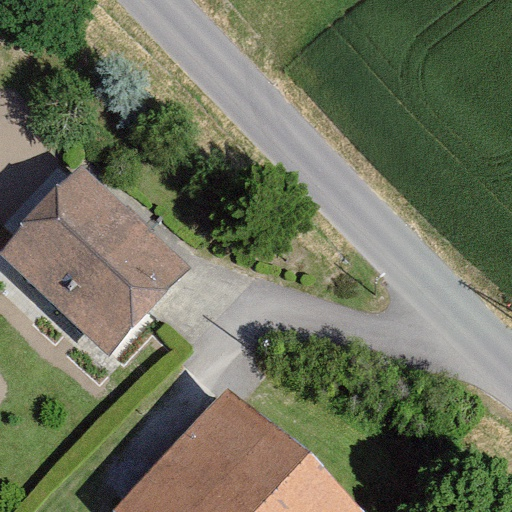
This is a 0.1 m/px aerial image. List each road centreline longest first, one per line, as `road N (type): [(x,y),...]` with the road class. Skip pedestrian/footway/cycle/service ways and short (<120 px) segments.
road 1 (tertiary): [(511,365),(430,295),(147,0)]
road 2 (unknown): [(453,314),(425,357),(404,359),(189,323)]
